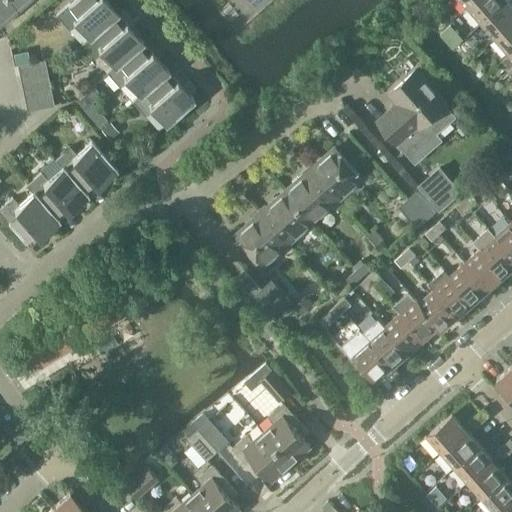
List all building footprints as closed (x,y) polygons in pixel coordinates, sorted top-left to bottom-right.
[(0,0),(0,24),(2,24),(4,22),(6,20),(29,0),(0,0)] [(76,23),(88,36),(118,12),(106,0),(71,0),(55,14),(68,29),(76,23)] [(475,0),(468,7),(482,22),(506,0),(475,0)] [(506,0),(482,22),(495,37),(511,22),(511,3),(509,0),(506,0)] [(101,51),(114,65),(143,41),(118,12),(88,36),(81,43),(94,58),(101,51)] [(511,22),(495,37),(509,53),(511,49),(511,22)] [(127,80),(139,94),(168,70),(143,41),(114,65),(106,72),(119,87),(127,80)] [(19,76),(47,70),(44,59),(17,64),(19,76)] [(457,114),(446,102),(417,69),(390,92),(399,103),(379,120),(397,141),(409,155),(457,114)] [(47,70),(19,76),(22,87),(49,82),(47,70)] [(168,70),(139,94),(131,101),(145,116),(152,109),(166,125),(195,100),(168,70)] [(49,82),(22,87),(24,98),(51,93),(49,82)] [(51,93),(24,98),(26,110),(54,104),(51,93)] [(54,159),(61,166),(87,194),(117,168),(92,139),(76,153),(69,146),(54,159)] [(336,148),(311,169),(336,198),(361,176),(336,148)] [(26,184),(32,192),(58,219),(87,194),(61,166),(47,178),(41,171),(26,184)] [(418,186),(440,211),(463,191),(440,166),(418,186)] [(502,166),(494,172),(501,179),(508,173),(502,166)] [(311,169),(287,191),(312,220),(336,198),(311,169)] [(501,179),(494,172),(487,178),(493,186),(501,179)] [(418,189),(409,197),(427,218),(436,210),(418,189)] [(287,191),(262,212),(288,241),(312,220),(287,191)] [(58,219),(32,192),(18,204),(12,196),(0,206),(0,212),(29,245),(58,219)] [(471,193),(464,199),(470,206),(477,200),(471,193)] [(427,218),(409,197),(399,206),(417,227),(427,218)] [(470,206),(464,199),(456,206),(462,213),(470,206)] [(288,241),(262,212),(238,234),(263,263),(288,241)] [(441,220),(433,226),(440,233),(447,227),(441,220)] [(511,223),(511,222),(495,235),(511,253),(511,223)] [(440,233),(433,226),(426,233),(432,240),(440,233)] [(375,227),(367,233),(377,245),(384,239),(375,227)] [(473,241),(480,249),(503,275),(511,267),(511,253),(495,235),(489,227),(473,241)] [(410,246),(403,253),(409,260),(416,253),(410,246)] [(480,249),(465,262),(488,288),(503,275),(480,249)] [(409,260),(403,253),(396,260),(402,266),(409,260)] [(365,261),(356,269),(361,276),(370,268),(365,261)] [(465,262),(449,275),(473,302),(488,288),(465,262)] [(361,276),(356,269),(347,277),(352,284),(361,276)] [(429,283),(434,289),(457,315),(473,302),(449,275),(444,269),(429,283)] [(376,270),(368,276),(375,283),(382,277),(376,270)] [(375,283),(368,276),(361,282),(367,290),(375,283)] [(272,279),(262,287),(281,309),(290,300),(272,279)] [(281,309),(262,287),(253,296),(271,317),(281,309)] [(416,298),(415,299),(442,329),(457,315),(434,289),(420,302),(416,298)] [(125,309),(115,291),(23,348),(33,365),(125,309)] [(394,305),(400,312),(423,338),(438,326),(441,330),(442,329),(415,299),(409,291),(394,305)] [(345,296),(338,303),(344,310),(351,304),(345,296)] [(344,310),(338,303),(331,309),(337,316),(344,310)] [(400,312),(385,326),(408,352),(423,338),(400,312)] [(378,318),(363,331),(363,332),(393,365),(408,352),(385,326),(378,318)] [(363,332),(363,331),(360,328),(341,345),(351,357),(354,354),(377,380),(393,365),(363,332)] [(511,365),(497,379),(511,396),(511,365)] [(261,379),(280,400),(291,390),(272,369),(261,379)] [(275,422),(264,432),(291,462),(300,454),(302,456),(308,450),(307,448),(310,445),(302,435),(308,430),(283,402),(269,415),(275,422)] [(484,408),(477,414),(483,421),(490,415),(484,408)] [(426,436),(440,452),(467,429),(452,412),(426,436)] [(204,413),(193,422),(199,428),(209,419),(204,413)] [(483,421),(477,414),(470,420),(476,427),(483,421)] [(210,419),(199,428),(217,449),(228,440),(210,419)] [(199,428),(193,422),(184,429),(190,436),(199,428)] [(217,449),(199,428),(188,438),(207,459),(217,449)] [(440,452),(454,467),(480,444),(467,429),(440,452)] [(291,462),(264,432),(253,441),(247,434),(232,447),(257,475),(263,469),(271,479),(275,476),(277,478),(283,472),(282,470),(291,462)] [(454,467),(467,482),(494,459),(480,444),(454,467)] [(510,451),(504,445),(497,451),(503,457),(510,451)] [(467,482),(481,498),(507,475),(494,459),(467,482)] [(205,484),(194,494),(209,511),(237,511),(238,511),(236,510),(240,507),(231,497),(237,492),(213,464),(198,477),(205,484)] [(127,486),(137,497),(158,478),(148,467),(127,486)] [(481,498),(493,511),(495,511),(511,497),(511,480),(507,475),(481,498)] [(88,511),(69,492),(53,506),(58,511),(88,511)] [(209,511),(194,494),(183,503),(176,496),(162,509),(164,511),(209,511)] [(511,511),(511,497),(495,511),(511,511)] [(325,503),(333,511),(362,511),(359,508),(355,511),(339,511),(328,500),(325,503)] [(333,511),(325,503),(322,506),(327,511),(333,511)]
